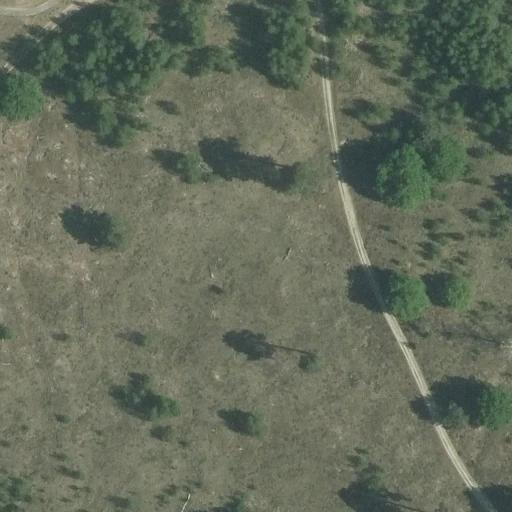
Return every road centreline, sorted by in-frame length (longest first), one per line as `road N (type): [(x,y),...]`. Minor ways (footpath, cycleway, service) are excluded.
road 1 (track): [(316,0),(339,177),(358,248),(448,450),(486,511)]
road 2 (track): [(0,76),(95,0)]
